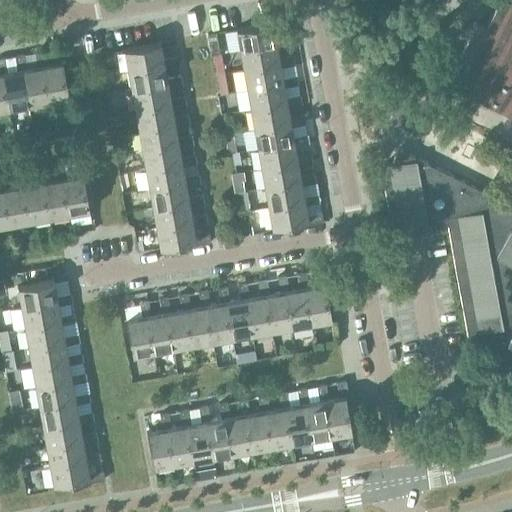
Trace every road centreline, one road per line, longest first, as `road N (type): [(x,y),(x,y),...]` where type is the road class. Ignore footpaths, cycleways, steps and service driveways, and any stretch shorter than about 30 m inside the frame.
road 1 (residential): [(74,286),(355,239)]
road 2 (residential): [(355,239),(310,0)]
road 3 (unknown): [(358,255),(401,250),(418,262),(429,369),(399,390),(380,370)]
road 4 (residential): [(388,413),(355,239)]
road 5 (secondary): [(398,473),(301,491),(268,506)]
road 6 (secondary): [(268,506),(401,491)]
